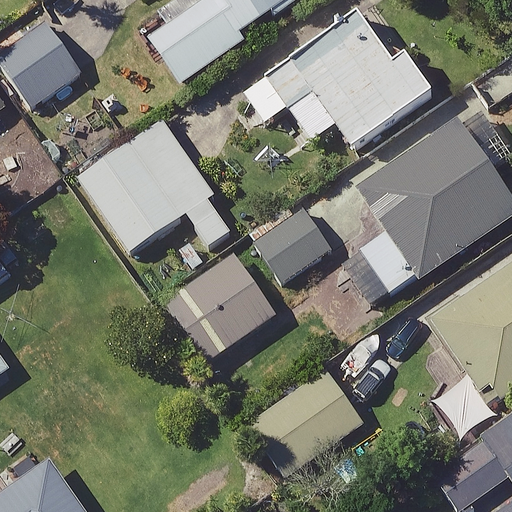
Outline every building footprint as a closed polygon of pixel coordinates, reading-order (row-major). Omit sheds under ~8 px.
[(242,43),(275,20),(279,26),(309,4),(306,0),(221,0),(222,2),(154,49),(184,92),(246,48),(242,43)] [(399,65),(364,17),(247,101),(268,130),(297,110),(321,143),(338,131),(356,156),(435,99),(406,60),(399,65)] [(81,79),(49,33),(2,66),(34,112),(81,79)] [(234,237),(164,128),(81,181),(131,259),(189,222),(209,253),(234,237)] [(511,225),(511,209),(463,132),(362,196),(389,240),(340,271),(369,317),(511,225)] [(330,257),(304,219),(259,250),(286,288),(330,257)] [(278,320),(236,261),(168,308),(210,367),(278,320)] [(0,288),(10,282),(0,268),(0,288)] [(511,276),(434,328),(491,415),(511,401),(511,276)] [(0,381),(10,374),(0,359),(0,381)] [(366,427),(325,371),(249,427),(290,482),(366,427)] [(511,433),(439,480),(459,511),(466,511),(511,482),(511,433)] [(0,506),(0,511),(81,511),(53,470),(0,506)]
